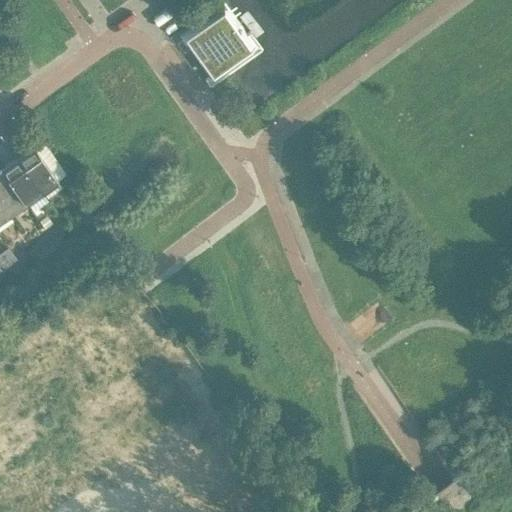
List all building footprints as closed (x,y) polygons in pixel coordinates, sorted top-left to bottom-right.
[(212,74),(208,76),(211,80),(256,48),(223,3),(178,35),(181,39),(185,36),(212,74)] [(0,140),(7,150),(14,144),(8,135),(0,140)] [(32,146),(21,154),(17,156),(41,190),(42,189),(41,188),(55,178),(56,179),(57,178),(33,143),(31,144),(32,146)] [(41,190),(17,156),(21,154),(14,144),(7,150),(14,159),(2,168),(1,166),(0,167),(25,201),(26,201),(25,200),(40,189),(41,190)] [(0,167),(0,168),(0,200),(9,213),(9,212),(9,211),(24,200),(25,202),(25,201),(0,167),(0,166),(0,167)] [(9,213),(0,200),(0,217),(7,212),(8,213),(9,213)]
